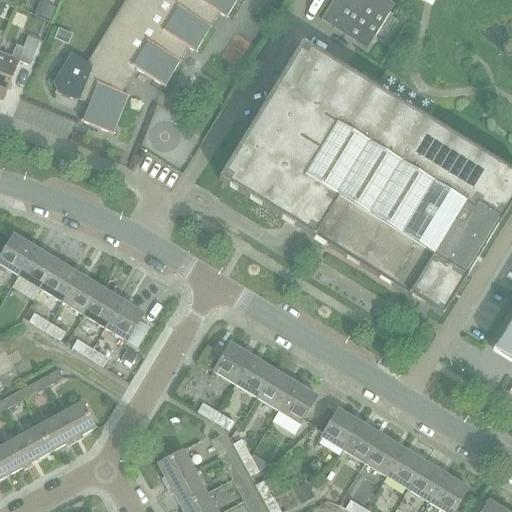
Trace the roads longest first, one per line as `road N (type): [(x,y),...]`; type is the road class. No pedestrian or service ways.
road 1 (residential): [(175,205),(308,0)]
road 2 (residential): [(401,396),(216,285)]
road 3 (residential): [(107,464),(216,285)]
road 4 (residential): [(401,396),(511,236)]
road 5 (residential): [(175,205),(0,122)]
road 6 (residential): [(154,244),(0,180)]
road 7 (residential): [(511,460),(401,396)]
